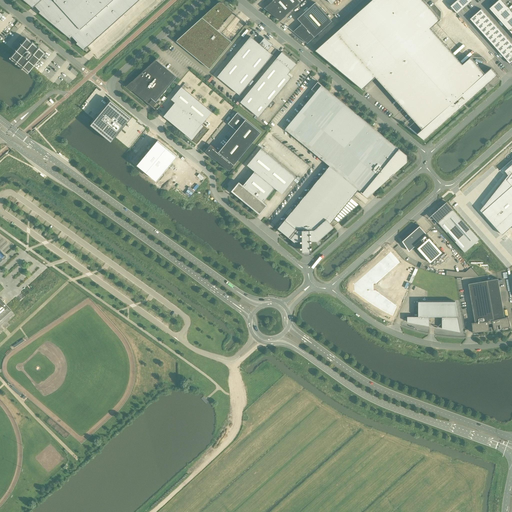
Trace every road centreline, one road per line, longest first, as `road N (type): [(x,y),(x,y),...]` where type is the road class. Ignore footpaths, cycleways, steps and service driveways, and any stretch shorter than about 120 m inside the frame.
road 1 (secondary): [(3,137),(232,303)]
road 2 (secondary): [(241,294),(12,130)]
road 3 (unclassified): [(105,88),(210,174),(218,200),(307,270)]
road 4 (unclassified): [(427,153),(240,0)]
road 5 (secondary): [(299,349),(368,397),(511,452)]
road 6 (secondary): [(511,440),(373,386),(305,338)]
road 7 (unknown): [(323,68),(278,121),(279,134),(318,170),(275,225)]
road 8 (unclassified): [(329,287),(378,324),(430,345),(511,341)]
road 9 (unknown): [(218,200),(255,150),(272,145),(298,175),(254,229)]
road 10 (track): [(153,511),(233,432),(232,361)]
road 11 (unclassified): [(307,270),(425,168)]
road 12 (unclassified): [(440,186),(329,287)]
road 13 (unclassified): [(203,0),(105,88)]
